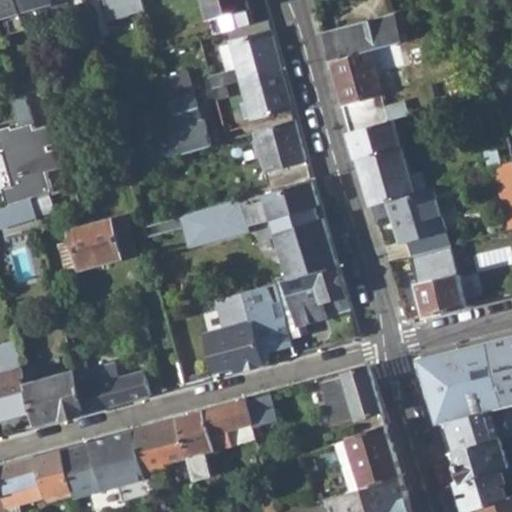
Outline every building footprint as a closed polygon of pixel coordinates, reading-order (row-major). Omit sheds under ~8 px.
[(0,0),(0,17),(25,10),(22,0),(0,0)] [(22,0),(25,10),(38,7),(42,20),(43,24),(75,14),(72,5),(86,1),(86,0),(22,0)] [(207,0),(217,34),(256,23),(249,0),(207,0)] [(29,24),(42,20),(38,7),(25,10),(29,24)] [(327,34),(335,61),(372,51),(404,42),(397,15),(327,34)] [(232,42),(243,79),(284,69),(274,30),(232,42)] [(335,61),(354,132),(391,122),(372,51),(335,61)] [(243,79),(254,118),(295,107),(284,69),(243,79)] [(170,84),(175,101),(186,97),(181,81),(170,84)] [(6,186),(11,205),(34,198),(57,191),(51,171),(70,166),(57,121),(38,127),(28,92),(15,96),(22,121),(0,127),(0,150),(6,149),(16,183),(6,186)] [(197,94),(186,97),(175,101),(184,133),(189,151),(214,143),(207,118),(203,119),(197,94)] [(257,131),(269,168),(308,156),(297,118),(257,131)] [(387,201),(416,192),(412,174),(398,120),(391,122),(354,132),(374,204),(387,201)] [(189,151),(184,133),(129,150),(134,168),(189,151)] [(511,145),(486,153),(491,170),(495,168),(511,163),(511,145)] [(267,168),(273,190),(314,179),(308,156),(269,168),(267,168)] [(511,163),(495,168),(511,230),(511,229),(511,163)] [(423,171),(412,174),(416,192),(428,188),(423,171)] [(273,190),(241,198),(249,224),(273,216),(292,279),(341,266),(325,216),(321,217),(317,204),(321,203),(314,179),(273,190)] [(34,198),(37,212),(82,200),(77,185),(76,186),(57,191),(34,198)] [(387,201),(400,244),(449,230),(436,186),(428,188),(416,192),(387,201)] [(0,208),(0,226),(38,216),(37,212),(34,198),(11,205),(0,208)] [(250,227),(249,224),(241,198),(183,213),(186,224),(191,243),(250,227)] [(72,228),(82,268),(139,253),(129,213),(72,228)] [(183,213),(144,224),(147,233),(186,224),(183,213)] [(412,257),(426,316),(469,306),(462,276),(452,279),(445,248),(412,257)] [(292,279),(290,279),(278,282),(283,301),(290,323),(301,321),(302,327),(333,319),(327,302),(349,295),(341,266),(292,279)] [(276,283),(273,303),(283,301),(278,282),(276,283)] [(253,322),(257,338),(265,364),(273,361),(270,350),(295,343),(290,323),(283,301),(273,303),(276,283),(245,291),(253,322)] [(125,298),(136,343),(153,338),(142,294),(125,298)] [(167,312),(186,385),(201,381),(180,308),(167,312)] [(209,333),(220,375),(265,364),(257,338),(253,322),(209,333)] [(511,336),(488,342),(507,408),(511,406),(511,336)] [(0,353),(2,364),(23,360),(19,339),(0,342),(0,353)] [(420,360),(439,424),(451,421),(507,408),(488,342),(420,360)] [(77,369),(88,411),(153,394),(146,369),(123,375),(119,359),(89,366),(88,358),(75,362),(77,369)] [(0,419),(36,411),(28,381),(24,366),(0,372),(0,419)] [(321,379),(337,425),(383,411),(370,366),(321,379)] [(77,369),(28,381),(36,411),(39,425),(88,411),(77,369)] [(249,398),(256,428),(282,421),(274,392),(249,398)] [(189,454),(196,481),(213,476),(206,451),(258,438),(256,428),(249,398),(180,417),(189,454)] [(511,426),(507,408),(451,421),(454,431),(457,452),(460,451),(504,439),(511,436),(511,426)] [(147,472),(151,488),(173,482),(167,461),(189,454),(180,417),(136,429),(147,472)] [(350,438),(362,476),(365,487),(403,475),(387,423),(350,438)] [(117,489),(121,491),(124,503),(153,496),(151,488),(147,472),(136,429),(63,449),(71,477),(74,489),(75,493),(76,499),(117,489)] [(462,463),(467,480),(511,467),(504,439),(460,451),(462,463)] [(0,465),(0,476),(9,506),(48,496),(49,500),(75,493),(74,489),(71,477),(63,449),(0,465)] [(300,456),(314,503),(323,500),(309,453),(300,456)] [(479,507),(511,497),(511,496),(508,484),(511,482),(511,466),(511,467),(467,480),(457,483),(466,511),(479,507)] [(334,497),(338,511),(414,511),(403,475),(365,487),(334,497)] [(0,511),(9,511),(9,506),(0,476),(0,511)] [(334,497),(365,487),(362,476),(338,485),(325,488),(328,498),(334,497)] [(511,511),(511,497),(479,507),(480,511),(511,511)]
